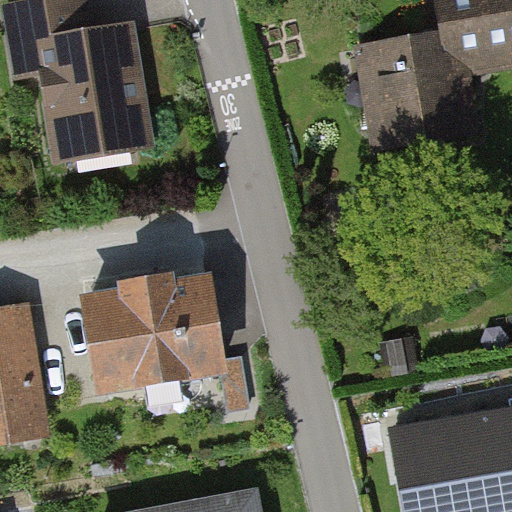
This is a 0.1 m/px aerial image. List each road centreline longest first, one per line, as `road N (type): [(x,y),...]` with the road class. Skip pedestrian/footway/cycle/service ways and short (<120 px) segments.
road 1 (residential): [(268,217),(338,511)]
road 2 (residential): [(268,217),(0,261)]
road 3 (residential): [(213,0),(268,217)]
